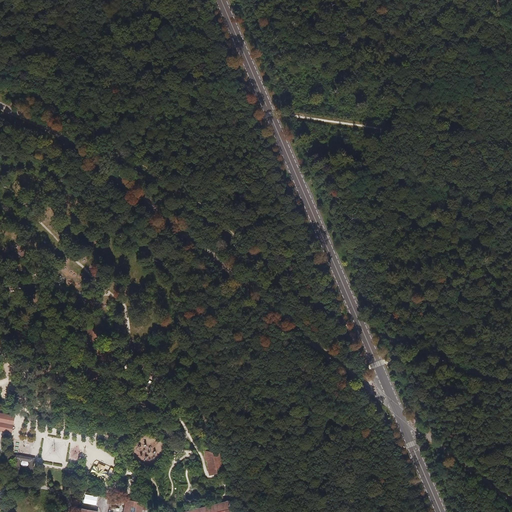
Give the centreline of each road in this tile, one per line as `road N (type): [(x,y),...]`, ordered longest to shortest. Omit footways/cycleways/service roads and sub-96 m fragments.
road 1 (secondary): [(220,0),(439,511)]
road 2 (track): [(254,110),(511,147)]
road 3 (track): [(0,75),(254,110)]
road 4 (track): [(398,409),(511,504)]
